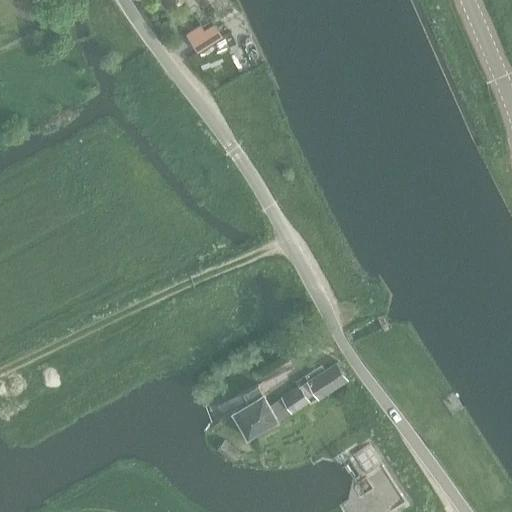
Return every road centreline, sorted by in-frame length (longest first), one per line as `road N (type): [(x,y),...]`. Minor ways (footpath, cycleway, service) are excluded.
road 1 (unclassified): [(465,511),(338,338),(264,198),(123,0)]
road 2 (track): [(0,373),(288,241)]
